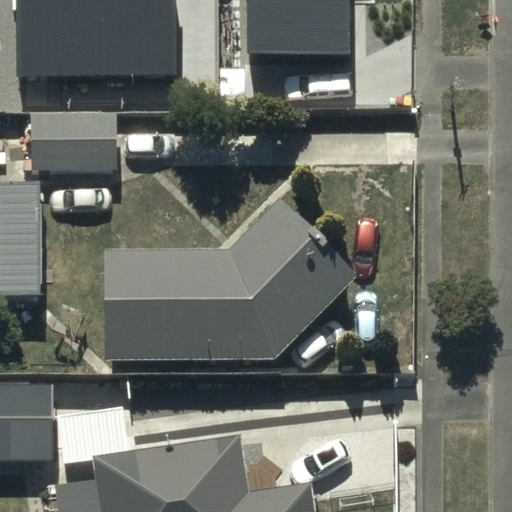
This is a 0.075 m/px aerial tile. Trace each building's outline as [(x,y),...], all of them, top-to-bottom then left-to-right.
[(174,81),(174,0),(18,0),(18,81),(174,81)] [(345,0),(246,0),(247,61),(346,60),(345,0)] [(27,124),(27,181),(113,181),(113,124),(27,124)] [(104,263),(103,374),(273,373),(354,291),(275,213),(224,264),(104,263)] [(0,460),(48,460),(48,387),(0,386),(0,460)] [(238,450),(91,469),(96,511),(308,511),(307,496),(246,504),(238,450)]
